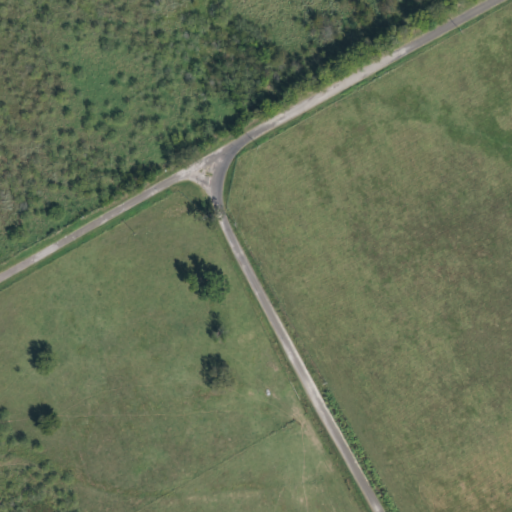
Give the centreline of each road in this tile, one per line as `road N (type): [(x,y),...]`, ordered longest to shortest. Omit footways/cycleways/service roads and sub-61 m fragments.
road 1 (residential): [(0,275),(493,0)]
road 2 (residential): [(379,511),(217,206),(205,164)]
